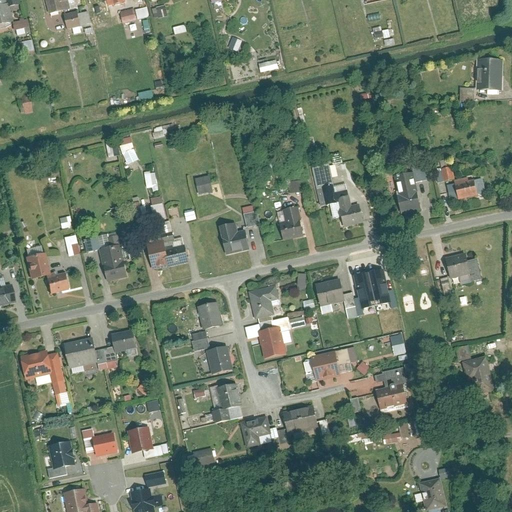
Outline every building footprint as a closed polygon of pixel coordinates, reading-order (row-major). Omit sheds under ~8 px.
[(0,0),(0,23),(12,21),(8,6),(20,3),(19,0),(0,0)] [(45,0),(48,13),(70,8),(68,0),(45,0)] [(167,16),(165,5),(156,7),(159,18),(167,16)] [(146,6),(134,10),(133,8),(120,12),(123,23),(149,16),(146,6)] [(76,12),(64,15),(67,29),(90,23),(87,11),(77,14),(76,12)] [(27,19),(12,23),(15,35),(30,31),(27,19)] [(151,29),(149,19),(142,21),(144,30),(151,29)] [(185,24),(174,27),(175,34),(187,31),(185,24)] [(235,37),(231,48),(240,52),(245,41),(235,37)] [(31,40),(19,43),(21,54),(34,51),(31,40)] [(500,89),(501,59),(477,59),(475,89),(500,89)] [(280,61),(262,63),(263,72),(282,69),(280,61)] [(473,89),(458,88),(458,100),(472,101),(473,89)] [(150,90),(138,93),(140,102),(153,99),(150,90)] [(32,111),(30,100),(21,102),(23,113),(32,111)] [(129,164),(140,161),(133,137),(121,140),(129,164)] [(427,178),(423,162),(410,165),(414,182),(427,178)] [(332,218),(340,217),(342,227),(361,222),(356,203),(349,205),(344,182),(332,185),(327,163),(310,167),(319,206),(328,203),(332,218)] [(453,179),(449,165),(433,169),(437,183),(453,179)] [(401,212),(418,207),(410,171),(392,175),(401,212)] [(159,186),(157,172),(147,173),(148,187),(159,186)] [(209,175),(195,179),(199,194),(213,190),(209,175)] [(452,180),(457,199),(484,192),(480,177),(466,181),(465,177),(452,180)] [(301,192),(301,181),(287,181),(288,192),(301,192)] [(154,222),(165,219),(162,202),(150,205),(154,222)] [(275,211),(282,241),(302,236),(295,206),(275,211)] [(255,210),(242,214),(245,227),(258,224),(255,210)] [(188,213),(189,221),(198,219),(197,211),(188,213)] [(74,227),(72,217),(63,219),(65,229),(74,227)] [(242,229),(235,231),(233,222),(216,226),(224,255),(247,249),(242,229)] [(86,252),(99,249),(108,281),(127,276),(117,235),(108,237),(107,233),(84,239),(86,252)] [(80,254),(75,235),(64,238),(69,256),(80,254)] [(181,237),(166,241),(165,239),(146,244),(152,269),(168,265),(168,268),(188,263),(181,237)] [(50,274),(44,252),(42,253),(40,246),(26,250),(28,256),(26,257),(32,279),(50,274)] [(474,258),(465,260),(463,253),(443,258),(448,278),(457,276),(459,284),(480,278),(474,258)] [(46,276),(50,294),(70,289),(66,271),(46,276)] [(376,306),(390,303),(383,271),(369,274),(376,306)] [(302,290),(304,274),(297,273),(295,289),(302,290)] [(376,306),(369,274),(355,277),(362,309),(376,306)] [(337,278),(314,284),(319,306),(342,300),(337,278)] [(440,282),(444,292),(454,289),(449,278),(440,282)] [(0,305),(15,302),(11,284),(0,286),(0,305)] [(247,291),(253,319),(280,313),(273,285),(247,291)] [(311,299),(301,302),(303,309),(313,306),(311,299)] [(220,324),(215,302),(196,306),(201,328),(220,324)] [(293,316),(286,318),(286,317),(270,320),(272,328),(257,331),(263,358),(284,353),(282,345),(290,343),(287,329),(289,329),(289,327),(295,326),(293,316)] [(117,359),(115,352),(137,347),(132,329),(111,334),(114,346),(103,348),(106,361),(117,359)] [(204,331),(190,334),(193,350),(207,347),(204,331)] [(70,369),(97,363),(98,365),(106,363),(103,349),(95,351),(92,337),(64,344),(70,369)] [(466,345),(452,349),(455,361),(469,357),(466,345)] [(230,368),(225,346),(204,351),(209,373),(230,368)] [(352,346),(339,350),(342,364),(356,360),(352,346)] [(57,352),(49,354),(48,350),(21,357),(27,379),(50,373),(55,395),(67,392),(57,352)] [(332,351),(309,357),(315,380),(338,374),(332,351)] [(484,355),(461,362),(466,381),(470,380),(474,392),(492,387),(484,355)] [(360,368),(366,376),(374,370),(367,362),(360,368)] [(380,372),(384,387),(374,389),(379,409),(404,402),(400,384),(405,383),(401,367),(380,372)] [(241,416),(232,380),(208,387),(214,410),(210,411),(211,413),(203,415),(205,421),(212,420),(213,423),(241,416)] [(149,388),(144,382),(137,387),(143,394),(149,388)] [(202,388),(192,391),(194,398),(204,395),(202,388)] [(356,412),(377,407),(375,395),(353,400),(356,412)] [(151,412),(162,411),(161,401),(149,402),(151,412)] [(311,405),(281,412),(285,431),(316,424),(311,405)] [(265,415),(239,422),(245,447),(258,444),(256,437),(269,433),(265,415)] [(328,433),(325,419),(317,421),(321,435),(328,433)] [(132,453),(143,451),(145,458),(164,454),(162,445),(154,447),(148,424),(127,429),(132,453)] [(86,452),(95,450),(97,456),(117,452),(112,433),(94,437),(93,428),(82,431),(86,452)] [(67,474),(65,466),(75,464),(70,441),(48,446),(50,456),(45,458),(49,478),(67,474)] [(213,447),(192,452),(195,465),(216,460),(213,447)] [(163,471),(145,475),(148,487),(166,482),(163,471)] [(442,506),(435,479),(417,483),(423,510),(442,506)] [(154,511),(149,487),(130,492),(134,511),(154,511)] [(98,511),(96,502),(88,504),(85,488),(63,493),(67,511),(81,511),(83,511),(98,511)]
